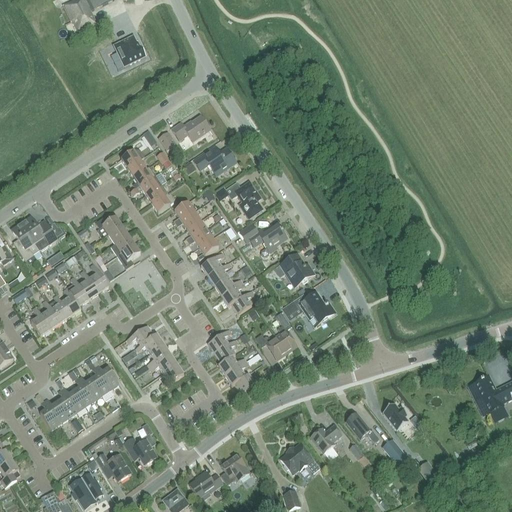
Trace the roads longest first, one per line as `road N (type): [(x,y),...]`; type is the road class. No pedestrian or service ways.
road 1 (tertiary): [(382,368),(342,272),(210,74)]
road 2 (residential): [(165,432),(147,409),(134,409),(41,469),(2,409),(42,382),(35,370)]
road 3 (residential): [(174,298),(177,282),(113,186),(63,219),(38,192)]
road 4 (tertiary): [(186,462),(261,409),(382,368)]
road 5 (residential): [(38,192),(210,74)]
road 6 (residential): [(165,432),(217,396),(183,344),(197,334),(174,298)]
road 7 (residential): [(35,370),(105,324),(128,327),(174,298)]
road 8 (unclassified): [(382,368),(511,327)]
